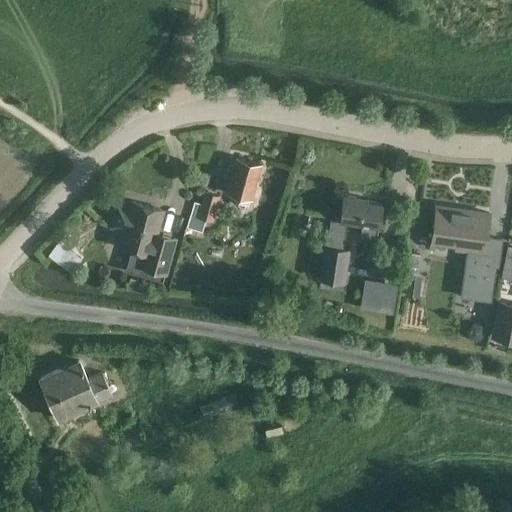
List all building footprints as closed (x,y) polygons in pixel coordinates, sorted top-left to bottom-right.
[(261,164),(236,157),(226,192),(240,195),(237,205),(249,208),(261,164)] [(212,221),(219,196),(205,192),(198,217),(212,221)] [(325,247),(320,278),(344,282),(349,250),(343,249),(347,222),(362,224),(361,234),(377,237),(382,203),(359,200),(360,197),(344,195),(341,215),(336,215),(331,213),(326,247),(325,247)] [(162,282),(176,234),(175,233),(170,251),(152,246),(162,210),(132,202),(130,210),(117,206),(112,226),(124,230),(120,246),(149,254),(143,275),(125,270),(125,271),(162,282)] [(437,206),(431,248),(432,248),(433,240),(471,246),(471,251),(483,253),(489,213),(437,206)] [(465,254),(459,297),(491,301),(497,258),(483,256),(465,254)] [(398,286),(364,281),(359,311),(393,317),(398,286)] [(511,304),(499,302),(492,337),(511,340),(511,304)] [(402,319),(399,331),(406,333),(410,312),(404,311),(402,319)] [(112,395),(102,372),(87,379),(79,360),(40,378),(58,419),(112,395)] [(133,382),(126,385),(130,394),(137,391),(133,382)] [(234,394),(200,406),(205,419),(230,410),(229,408),(237,404),(234,394)] [(135,425),(133,425),(122,430),(131,451),(142,447),(143,447),(135,425)] [(22,510),(16,511),(44,511),(40,501),(22,510)]
